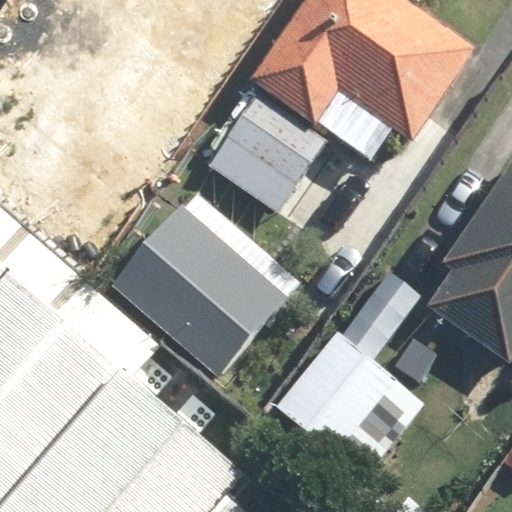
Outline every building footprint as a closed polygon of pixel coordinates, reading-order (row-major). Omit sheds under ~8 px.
[(173,0),(225,35),(248,0),(25,0),(12,20),(110,86),(168,0),(173,0)] [(414,152),(480,54),(399,0),(312,0),(253,89),(261,94),(332,142),(374,169),(395,139),(414,152)] [(136,193),(0,77),(0,207),(72,268),(136,193)] [(332,142),(261,94),(209,172),(280,219),(332,142)] [(511,367),(511,173),(444,270),(454,277),(429,313),(510,370),(511,367)] [(289,303),(186,214),(115,294),(219,384),(289,303)] [(143,354),(0,228),(0,511),(237,511),(241,508),(246,502),(114,386),(143,354)] [(399,389),(339,340),(278,414),(337,462),(399,389)]
